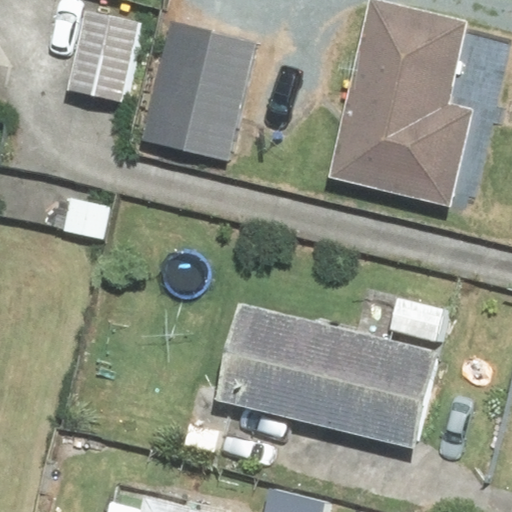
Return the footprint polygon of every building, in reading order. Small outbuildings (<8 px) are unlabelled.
[(393,0),(387,0),(344,180),(467,209),(490,112),(468,106),(488,22),(393,0)] [(154,19),(94,6),(76,92),(136,105),(154,19)] [(271,38),(187,16),(155,142),(239,163),(271,38)] [(258,306),(234,403),(433,452),(457,355),(258,306)] [(218,511),(164,499),(160,511),(218,511)]
